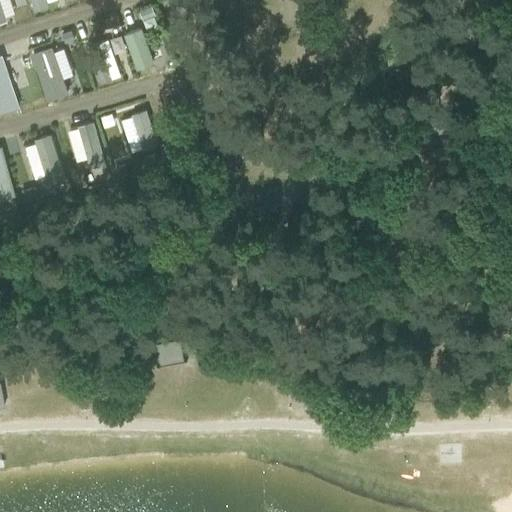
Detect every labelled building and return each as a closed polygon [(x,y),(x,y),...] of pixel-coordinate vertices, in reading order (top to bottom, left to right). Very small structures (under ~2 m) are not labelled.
[(46,0),(29,0),(33,11),(48,6),(46,0)] [(151,6),(139,11),(142,20),(155,15),(151,6)] [(116,16),(104,19),(106,28),(118,25),(116,16)] [(155,63),(142,28),(124,34),(137,70),(155,63)] [(71,31),(62,34),(65,43),(74,40),(71,31)] [(305,62),(325,55),(318,36),(299,43),(305,62)] [(113,79),(100,42),(87,47),(100,83),(113,79)] [(52,46),(32,53),(48,100),(68,93),(63,78),(73,75),(64,48),(54,52),(52,46)] [(0,54),(0,113),(17,107),(0,54)] [(132,117),(122,120),(132,151),(142,148),(143,150),(158,145),(146,110),(131,115),(132,117)] [(106,163),(93,121),(77,126),(78,128),(87,158),(90,168),(106,163)] [(65,179),(51,134),(34,139),(36,144),(46,175),(48,184),(65,179)] [(0,199),(15,196),(1,146),(0,146),(0,199)] [(126,164),(114,167),(117,178),(129,174),(126,164)] [(83,173),(74,175),(77,189),(87,187),(83,173)] [(35,186),(22,190),(26,202),(38,199),(35,186)] [(157,366),(183,361),(179,339),(156,343),(158,356),(155,357),(157,366)]
